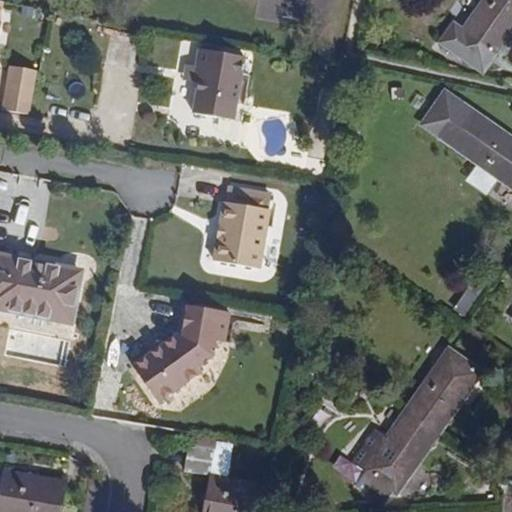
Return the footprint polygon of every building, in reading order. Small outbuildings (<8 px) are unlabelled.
[(0,0),(0,60),(9,2),(0,0)] [(483,72),(511,30),(511,0),(488,0),(466,33),(455,25),(442,42),(483,72)] [(235,121),(246,57),(200,49),(194,84),(199,85),(194,115),(235,121)] [(0,108),(28,115),(38,71),(10,65),(0,108)] [(511,140),(465,108),(443,139),(511,187),(511,140)] [(260,271),(271,213),(268,212),(271,198),(231,189),(228,204),(226,203),(221,226),(224,227),(221,240),(218,239),(214,262),(260,271)] [(72,316),(80,273),(0,256),(0,308),(51,319),(53,312),(72,316)] [(479,298),(490,282),(480,274),(468,290),(479,298)] [(223,314),(225,309),(194,303),(193,308),(223,314)] [(212,356),(214,341),(223,343),(228,315),(223,314),(193,308),(183,306),(178,335),(132,367),(158,403),(201,373),(197,367),(212,356)] [(70,323),(72,316),(53,312),(51,319),(70,323)] [(441,375),(455,356),(449,352),(435,371),(441,375)] [(395,495),(481,375),(455,356),(441,375),(435,371),(375,455),(364,448),(352,464),(395,495)] [(211,476),(216,449),(190,444),(185,471),(211,476)] [(62,511),(67,482),(4,472),(0,496),(0,511),(62,511)] [(265,511),(270,487),(211,476),(207,496),(201,495),(199,501),(200,506),(204,510),(204,511),(265,511)]
